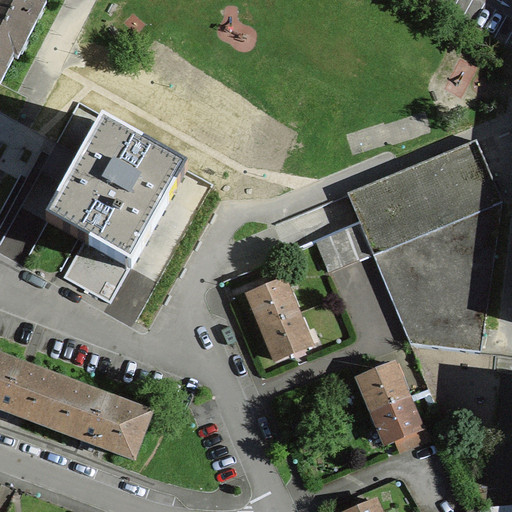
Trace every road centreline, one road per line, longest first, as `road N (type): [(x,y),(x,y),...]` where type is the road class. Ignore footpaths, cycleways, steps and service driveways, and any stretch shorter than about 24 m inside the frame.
road 1 (unknown): [(32,145),(79,82),(205,141),(230,160),(243,186),(511,115)]
road 2 (residential): [(181,285),(282,511)]
road 3 (residential): [(157,511),(0,454)]
